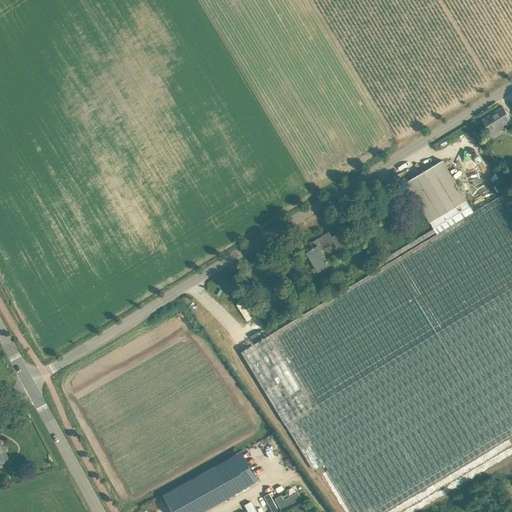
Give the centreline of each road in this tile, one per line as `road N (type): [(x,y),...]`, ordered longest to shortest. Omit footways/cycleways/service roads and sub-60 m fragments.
road 1 (unclassified): [(26,377),(511,85)]
road 2 (tertiary): [(98,511),(26,377)]
